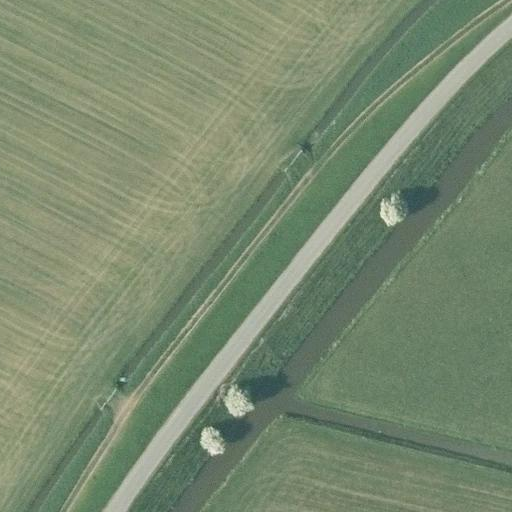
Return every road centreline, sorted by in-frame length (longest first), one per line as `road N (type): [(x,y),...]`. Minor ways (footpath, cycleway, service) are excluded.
road 1 (track): [(510,0),(349,134),(167,356),(62,511)]
road 2 (tertiary): [(114,511),(391,150),(511,24)]
